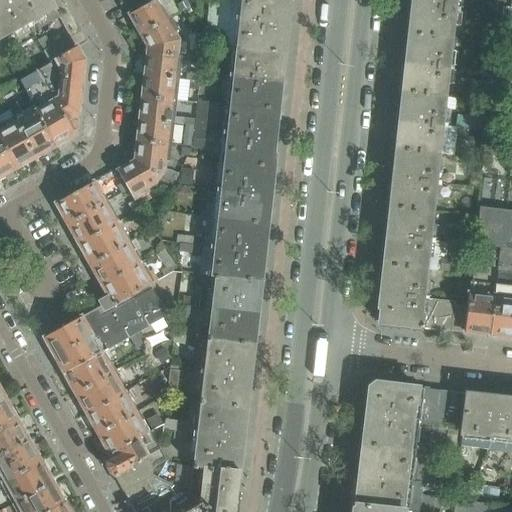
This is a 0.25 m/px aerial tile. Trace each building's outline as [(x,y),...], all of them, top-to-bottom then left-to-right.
[(0,0),(0,34),(3,39),(55,10),(49,0),(0,0)] [(127,16),(154,0),(156,0),(157,1),(158,0),(129,0),(121,5),(127,16)] [(167,18),(178,12),(179,13),(188,8),(184,1),(175,6),(171,0),(158,0),(157,1),(156,0),(154,0),(127,16),(128,17),(130,16),(133,21),(133,25),(135,30),(139,32),(140,34),(167,18)] [(284,54),(287,25),(289,0),(242,0),(237,49),(284,54)] [(451,39),(455,0),(414,0),(412,22),(409,27),(411,33),(409,35),(451,39)] [(511,17),(511,8),(501,8),(500,16),(511,17)] [(178,45),(173,37),(177,35),(167,18),(140,34),(142,37),(142,41),(144,46),(148,48),(147,54),(176,57),(178,45)] [(445,97),(447,72),(451,39),(409,35),(410,37),(408,42),(409,48),(406,79),(403,85),(405,91),(402,92),(445,97)] [(48,60),(75,45),(70,37),(55,47),(51,41),(36,38),(48,60)] [(78,114),(83,61),(75,45),(48,60),(49,63),(45,65),(52,76),(59,72),(57,89),(56,101),(37,112),(55,147),(75,136),(72,130),(76,128),(77,123),(74,117),(78,114)] [(279,97),(280,84),(284,54),(237,49),(230,105),(278,110),(278,109),(280,107),(281,99),(279,97)] [(201,61),(202,53),(184,51),(183,59),(201,61)] [(177,79),(179,59),(176,59),(176,57),(147,54),(147,57),(144,61),(144,66),(145,70),(145,76),(177,79)] [(199,81),(199,74),(187,73),(186,81),(199,82),(199,81)] [(223,84),(223,75),(199,73),(199,74),(199,81),(223,84)] [(511,82),(511,73),(503,79),(502,89),(511,82)] [(174,102),(177,80),(177,79),(145,76),(144,82),(141,86),(141,91),(142,95),(142,98),(174,102)] [(198,91),(199,82),(186,81),(185,90),(198,91)] [(438,156),(444,99),(445,97),(402,92),(404,94),(401,100),(403,106),(399,137),(397,143),(398,149),(396,150),(438,156)] [(172,123),(174,102),(142,98),(142,101),(139,105),(139,110),(140,113),(140,120),(172,123)] [(55,147),(37,112),(36,111),(15,123),(11,115),(16,113),(9,100),(0,106),(6,116),(2,119),(7,128),(0,131),(0,140),(16,169),(17,168),(20,169),(26,165),(27,163),(44,153),(47,154),(53,150),(54,147),(55,147)] [(273,154),(274,139),(276,123),(278,121),(279,113),(277,111),(278,110),(230,105),(224,162),(272,167),(271,166),(273,165),(274,157),(273,154)] [(485,131),(486,121),(476,120),(476,117),(457,115),(456,127),(482,130),(485,131)] [(170,144),(172,125),(172,123),(140,120),(139,126),(137,129),(136,135),(138,138),(137,141),(170,144)] [(219,133),(219,124),(194,122),(193,127),(193,131),(219,133)] [(204,150),(205,133),(194,133),(193,149),(204,150)] [(16,169),(0,140),(0,177),(5,175),(8,176),(14,172),(15,170),(16,169)] [(173,185),(178,177),(178,176),(171,172),(163,171),(164,163),(168,163),(170,144),(137,141),(137,143),(135,147),(134,152),(136,156),(135,161),(134,162),(160,179),(161,177),(173,185)] [(432,212),(435,185),(438,156),(396,150),(398,152),(395,158),(396,163),(393,195),(391,197),(390,203),(392,206),(390,208),(432,212)] [(146,189),(156,183),(158,187),(169,194),(173,186),(173,185),(161,177),(160,179),(134,162),(130,164),(126,164),(121,167),(119,171),(117,172),(123,183),(128,190),(135,200),(148,193),(146,189)] [(266,212),(268,196),(270,181),(272,179),(273,170),(271,168),(272,167),(224,162),(218,219),(266,225),(265,224),(267,222),(268,214),(266,212)] [(115,224),(104,204),(93,183),(56,204),(57,205),(56,208),(60,215),(63,216),(69,227),(72,233),(72,236),(76,243),(78,244),(79,245),(115,224)] [(121,194),(128,190),(123,183),(109,191),(112,195),(108,197),(110,200),(121,194)] [(141,210),(135,200),(128,190),(121,194),(133,214),(141,210)] [(511,212),(504,211),(504,207),(496,206),(496,210),(478,208),(474,247),(499,249),(499,253),(500,253),(490,336),(511,338),(511,212)] [(426,270),(432,214),(432,212),(390,208),(391,210),(389,212),(388,218),(390,221),(388,241),(387,252),(384,255),(384,261),(385,264),(383,265),(426,270)] [(260,269),(262,253),(263,238),(266,236),(266,228),(265,226),(266,225),(218,219),(211,276),(259,282),(259,281),(261,279),(262,271),(260,269)] [(138,265),(116,225),(115,224),(79,245),(80,246),(79,249),(83,256),(86,257),(89,263),(95,274),(95,276),(98,283),(101,284),(102,285),(138,265)] [(204,247),(205,238),(188,237),(177,236),(176,244),(188,245),(194,246),(204,247)] [(473,246),(474,239),(459,238),(458,244),(473,246)] [(204,255),(204,249),(204,247),(194,246),(193,254),(204,255)] [(468,258),(469,248),(458,247),(457,257),(468,258)] [(177,268),(165,250),(156,255),(165,268),(161,271),(164,277),(177,268)] [(500,253),(499,253),(475,250),(472,282),(468,308),(467,308),(464,333),(490,336),(500,253)] [(459,274),(460,260),(441,257),(439,271),(459,274)] [(130,296),(150,285),(150,287),(158,282),(153,273),(145,278),(138,265),(102,285),(102,286),(102,289),(107,298),(100,301),(103,305),(100,307),(103,311),(130,296)] [(423,299),(426,271),(426,270),(383,265),(385,267),(383,270),(382,276),(384,279),(379,319),(383,324),(424,329),(425,316),(422,315),(423,299)] [(253,331),(254,319),(257,296),(259,294),(260,286),(258,283),(259,282),(211,276),(211,280),(217,280),(210,340),(251,345),(251,344),(254,342),(255,334),(253,331)] [(103,353),(140,331),(160,320),(145,295),(134,301),(130,296),(103,311),(100,307),(44,338),(64,373),(102,352),(103,353)] [(199,306),(200,299),(183,297),(182,304),(199,306)] [(464,333),(467,308),(455,306),(455,303),(423,299),(422,315),(425,316),(424,329),(464,333)] [(193,320),(195,307),(199,308),(199,306),(182,304),(182,305),(177,305),(177,308),(176,317),(193,320)] [(186,345),(187,336),(174,335),(173,343),(186,345)] [(245,394),(247,382),(250,359),(252,357),(253,348),(251,346),(251,345),(210,340),(203,403),(244,408),(244,407),(246,405),(247,397),(245,394)] [(164,348),(153,354),(160,365),(170,359),(164,348)] [(116,377),(130,370),(125,361),(111,367),(103,353),(102,352),(64,373),(65,375),(64,378),(68,385),(71,385),(80,402),(79,405),(83,412),(86,413),(87,414),(125,393),(116,377)] [(177,397),(179,371),(170,370),(167,399),(175,400),(175,397),(177,397)] [(445,417),(448,392),(375,383),(370,388),(363,445),(442,454),(446,425),(444,425),(445,417)] [(10,409),(5,399),(0,390),(1,387),(0,386),(0,429),(17,420),(16,419),(17,416),(13,410),(10,409)] [(460,418),(462,394),(448,392),(445,417),(449,417),(460,418)] [(107,454),(147,432),(125,393),(87,414),(87,415),(87,418),(91,425),(93,426),(99,436),(103,443),(102,446),(107,454)] [(511,399),(466,394),(461,436),(490,440),(489,450),(511,453),(511,399)] [(165,406),(161,399),(156,401),(160,409),(165,406)] [(237,471),(240,445),(242,422),(245,420),(246,412),(244,409),(244,408),(203,403),(196,467),(204,468),(237,471)] [(459,426),(460,418),(449,417),(448,424),(459,426)] [(178,432),(179,421),(165,419),(164,425),(164,431),(175,432),(178,432)] [(0,456),(30,440),(20,422),(17,421),(17,420),(0,429),(0,456)] [(162,448),(164,431),(164,425),(149,435),(147,432),(107,454),(111,462),(108,464),(114,474),(162,448)] [(187,443),(188,433),(178,432),(175,432),(174,441),(187,443)] [(40,462),(39,460),(40,457),(30,440),(0,456),(0,475),(4,482),(40,462)] [(360,474),(360,475),(406,480),(439,484),(441,468),(442,454),(363,445),(360,472),(360,474)] [(163,470),(168,463),(170,459),(162,448),(114,474),(123,491),(163,470)] [(57,492),(48,476),(47,474),(47,471),(44,464),(41,463),(40,462),(4,482),(20,511),(49,511),(65,503),(60,493),(57,492)] [(227,511),(233,511),(238,477),(239,471),(237,471),(204,468),(201,501),(216,511),(227,511)] [(164,511),(164,510),(191,495),(189,495),(158,479),(163,470),(123,491),(134,511),(164,511)] [(435,511),(436,488),(359,479),(356,507),(398,511),(435,511)] [(455,499),(455,500),(466,502),(469,494),(455,492),(455,499)] [(469,494),(466,502),(480,503),(484,496),(472,494),(469,494)] [(227,511),(216,511),(201,501),(191,495),(164,510),(164,511),(227,511)] [(452,511),(453,511),(455,500),(455,499),(438,496),(437,509),(452,511)] [(484,496),(480,503),(492,505),(497,498),(484,496)] [(511,499),(497,498),(492,505),(506,507),(511,500),(511,499)] [(511,511),(511,507),(506,507),(492,505),(480,503),(466,502),(455,500),(453,511),(511,511)] [(70,511),(65,503),(49,511),(70,511)]
